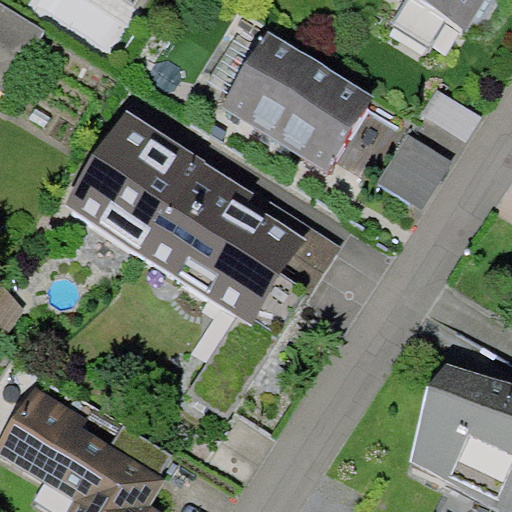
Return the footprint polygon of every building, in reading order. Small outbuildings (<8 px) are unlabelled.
[(491,0),(418,0),(474,32),(491,0)] [(269,59),(238,40),(211,83),(242,102),(269,59)] [(380,101),(280,40),(269,59),(242,102),(237,110),(337,171),(380,101)] [(481,117),(439,93),(423,118),(463,143),(481,117)] [(453,164),(407,139),(381,188),(427,213),(453,164)] [(241,323),(193,395),(233,418),(348,250),(202,161),(143,258),(241,323)] [(511,511),(511,390),(439,372),(422,391),(401,465),(486,511),(511,511)] [(37,389),(0,447),(0,453),(83,505),(78,511),(160,511),(157,510),(174,482),(161,474),(170,459),(127,432),(114,452),(85,433),(92,423),(37,389)]
